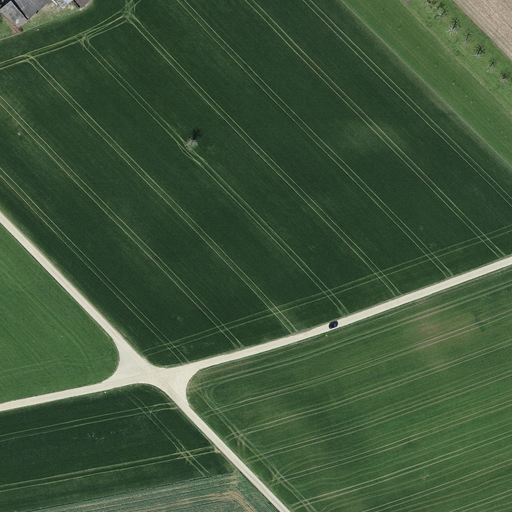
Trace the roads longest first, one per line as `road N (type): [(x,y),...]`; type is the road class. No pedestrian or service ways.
road 1 (track): [(511,263),(273,346),(0,407)]
road 2 (track): [(0,218),(282,511)]
